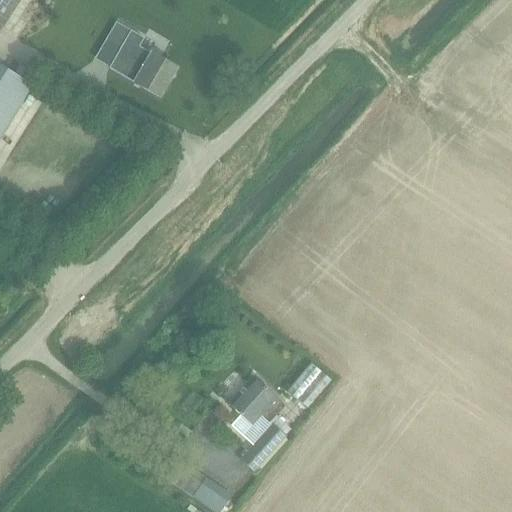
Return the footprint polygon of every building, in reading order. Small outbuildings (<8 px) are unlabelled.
[(0,0),(0,25),(4,28),(21,0),(0,0)] [(142,39),(130,32),(108,69),(133,84),(158,98),(175,69),(158,59),(150,55),(137,48),(142,39)] [(0,136),(31,87),(0,67),(0,136)] [(78,357),(85,348),(76,342),(70,351),(78,357)] [(309,379),(327,395),(352,367),(334,351),(309,379)] [(276,400),(267,392),(252,378),(227,405),(240,417),(230,427),(252,447),(239,462),(251,473),(284,437),(272,426),(270,427),(268,424),(283,408),(275,400),(276,400)] [(174,458),(161,476),(212,511),(219,511),(230,497),(174,458)] [(208,458),(199,471),(243,504),(253,491),(208,458)]
